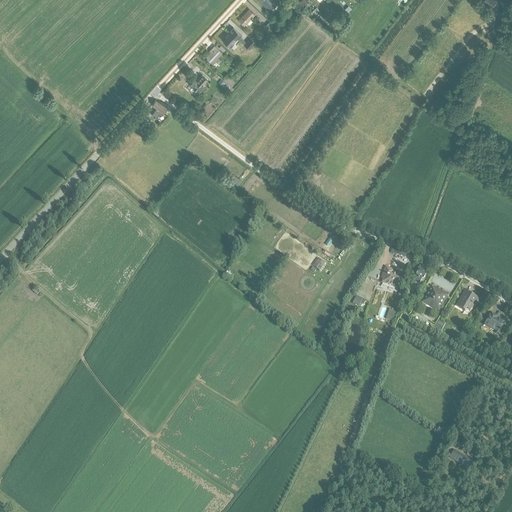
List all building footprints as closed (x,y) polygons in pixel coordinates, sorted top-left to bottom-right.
[(274,0),(258,0),(270,11),(271,10),(272,12),(279,6),(277,4),(278,3),(274,0)] [(310,0),(300,0),(296,4),(299,7),(300,6),(308,14),(309,14),(312,17),(320,11),(310,0)] [(495,0),(484,0),(483,2),(492,9),(494,7),(496,4),(497,1),(495,0)] [(249,9),(239,20),(245,26),(247,23),(249,25),(253,21),(251,19),(255,15),(249,9)] [(270,21),(276,26),(280,21),(274,16),(270,21)] [(276,26),(270,21),(265,25),(266,26),(265,26),(270,30),(270,29),(272,32),(276,27),(276,26)] [(224,36),(221,39),(230,47),(230,46),(232,46),(233,45),(233,43),(238,39),(249,49),(256,42),(250,37),(246,42),(240,37),(242,35),(234,27),(229,32),(229,33),(225,37),(224,36)] [(209,53),(205,57),(213,64),(216,61),(219,64),(221,61),(217,58),(223,52),(215,45),(209,51),(211,52),(210,53),(209,53)] [(195,78),(189,84),(199,92),(203,87),(202,86),(208,80),(202,74),(197,80),(195,78)] [(157,108),(152,115),(157,118),(160,114),(162,115),(167,108),(155,100),(152,104),(157,108)] [(234,175),(232,180),(239,184),(241,179),(234,175)] [(309,183),(307,188),(309,189),(307,190),(311,193),(314,192),(315,193),(318,188),(309,183)] [(318,258),(312,265),(320,271),(325,263),(318,258)] [(416,276),(414,281),(419,284),(421,281),(422,281),(426,274),(425,274),(428,269),(425,268),(426,267),(421,264),(418,269),(420,271),(418,273),(417,273),(415,276),(416,276)] [(383,279),(381,283),(387,285),(389,285),(388,286),(390,286),(391,286),(391,287),(393,287),(395,287),(394,288),(395,288),(399,276),(393,274),(394,270),(386,267),(382,279),(383,279)] [(431,285),(421,303),(438,313),(448,295),(447,294),(447,295),(432,287),(432,286),(431,285)] [(466,290),(456,306),(465,312),(466,309),(470,311),(474,305),(474,306),(478,299),(470,294),(471,293),(466,290)] [(356,297),(354,300),(364,305),(365,302),(356,297)] [(389,309),(386,319),(391,321),(395,311),(389,309)] [(491,314),(484,325),(495,332),(495,334),(497,335),(498,335),(505,324),(496,319),(497,318),(491,314)] [(438,321),(434,329),(440,332),(444,324),(438,321)] [(454,450),(449,458),(467,468),(472,460),(454,450)]
